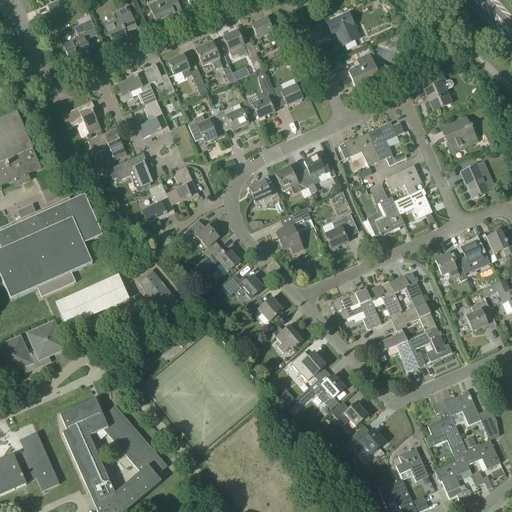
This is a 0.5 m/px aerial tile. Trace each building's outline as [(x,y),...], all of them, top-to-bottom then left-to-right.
[(168,21),(183,15),(176,0),(161,0),(148,6),(155,23),(166,18),(168,21)] [(60,1),(47,6),(52,16),(64,11),(60,1)] [(113,46),(127,40),(125,34),(136,29),(127,8),(115,13),(118,19),(113,21),(115,25),(105,29),(113,46)] [(356,47),(354,42),(358,39),(348,15),(326,24),(331,35),(335,33),(342,47),(344,46),(347,52),(356,47)] [(274,39),(278,47),(284,44),(279,33),(273,35),(267,19),(251,26),(258,40),(265,37),(267,42),(274,39)] [(91,38),(97,36),(91,21),(85,23),(91,38)] [(91,38),(85,23),(79,26),(82,31),(76,34),(78,39),(71,42),(71,41),(62,45),(71,65),(77,62),(76,59),(80,57),(82,60),(92,55),(86,41),(91,38)] [(253,47),(252,47),(250,43),(243,46),(237,32),(223,39),(232,60),(239,57),(240,59),(248,55),(256,73),(262,70),(255,54),(256,54),(253,47)] [(395,38),(394,42),(396,43),(395,45),(404,48),(407,39),(398,36),(397,38),(395,38)] [(222,67),(212,44),(195,51),(202,67),(211,63),(214,71),(222,67)] [(348,72),(356,91),(380,80),(369,56),(356,61),(359,67),(348,72)] [(192,76),(190,73),(183,57),(168,63),(177,83),(192,76)] [(438,58),(431,61),(434,67),(441,64),(438,58)] [(117,85),(120,92),(122,97),(130,94),(132,98),(137,96),(142,107),(156,101),(149,85),(155,83),(156,86),(163,83),(156,68),(149,71),(148,68),(129,77),(130,80),(117,85)] [(222,70),(229,85),(235,83),(232,75),(229,68),(222,70)] [(246,69),(232,75),(235,83),(249,77),(249,75),(246,69)] [(259,103),(252,106),(247,108),(251,117),(256,115),(259,120),(274,113),(272,109),(278,106),(272,91),(263,70),(258,73),(258,80),(260,87),(263,93),(263,95),(257,97),(259,103)] [(448,81),(445,82),(442,76),(425,83),(428,90),(424,92),(433,112),(451,104),(445,91),(452,88),(453,85),(451,82),(448,81)] [(272,91),(278,106),(280,108),(279,105),(284,102),(287,108),(302,101),(299,95),(305,92),(299,78),(280,87),(272,90),(272,91)] [(201,80),(194,83),(201,97),(208,94),(201,80)] [(153,121),(136,128),(142,140),(155,134),(156,137),(169,131),(156,101),(142,107),(148,119),(151,117),(153,121)] [(97,116),(91,102),(61,116),(67,130),(79,125),(77,121),(81,119),(88,135),(101,130),(95,117),(97,116)] [(216,114),(217,116),(223,130),(224,130),(225,133),(224,130),(230,127),(232,132),(248,125),(241,110),(234,114),(231,108),(224,111),(216,114)] [(32,149),(16,114),(0,121),(0,191),(1,191),(0,188),(0,187),(12,182),(15,188),(30,182),(27,175),(40,169),(31,150),(32,149)] [(202,139),(204,144),(216,139),(214,133),(217,131),(218,132),(223,130),(217,116),(208,120),(209,123),(198,127),(196,123),(188,126),(195,143),(202,139)] [(448,145),(452,154),(476,143),(465,120),(442,130),(446,139),(448,138),(451,143),(448,145)] [(390,124),(367,134),(380,162),(385,160),(389,167),(395,165),(392,159),(391,157),(392,157),(385,142),(404,134),(399,124),(392,127),(390,124)] [(107,145),(115,161),(126,156),(121,143),(123,142),(117,129),(87,142),(93,155),(105,150),(103,147),(107,145)] [(380,162),(367,134),(338,147),(344,160),(361,153),(368,168),(380,162)] [(404,154),(392,159),(395,165),(406,159),(404,154)] [(149,168),(143,155),(105,172),(110,182),(118,178),(120,182),(130,177),(132,182),(137,180),(140,188),(152,183),(147,169),(149,168)] [(310,185),(319,181),(317,178),(328,173),(330,176),(324,162),(320,164),(317,156),(315,157),(314,155),(308,158),(309,160),(303,163),(306,170),(300,173),(307,189),(310,195),(314,194),(310,185)] [(472,200),(476,199),(477,200),(478,200),(477,198),(491,192),(489,193),(480,174),(482,173),(479,165),(460,174),(472,200)] [(421,184),(413,167),(385,179),(391,192),(404,186),(408,196),(416,193),(414,188),(421,184)] [(199,198),(186,168),(172,174),(177,185),(181,183),(183,187),(166,195),(171,207),(185,201),(186,204),(199,198)] [(294,195),(304,190),(307,189),(300,173),(293,176),(290,169),(275,175),(282,191),(290,188),(294,195)] [(360,180),(361,180),(372,175),(369,169),(358,174),(360,180)] [(263,201),(266,207),(280,200),(273,186),(267,188),(264,182),(249,189),(255,204),(263,201)] [(171,207),(166,195),(161,185),(154,188),(148,190),(151,197),(155,195),(159,204),(142,211),(147,223),(160,218),(161,221),(175,215),(171,207)] [(382,189),(376,192),(381,203),(387,200),(382,189)] [(408,196),(393,203),(399,216),(413,209),(418,220),(432,214),(421,191),(416,193),(408,196)] [(404,226),(399,216),(393,203),(391,198),(387,200),(381,203),(376,192),(371,194),(376,206),(379,204),(386,219),(375,223),(375,224),(370,226),(375,238),(380,235),(381,237),(404,226)] [(0,278),(10,301),(37,289),(41,299),(75,284),(71,274),(92,265),(83,245),(102,237),(84,196),(70,202),(69,199),(33,214),(31,208),(19,213),(22,219),(0,229),(0,278)] [(276,235),(283,251),(291,248),(293,254),(302,250),(293,229),(297,227),(291,215),(279,221),(284,232),(276,235)] [(321,228),(327,242),(331,251),(347,243),(344,235),(350,233),(351,233),(356,231),(357,232),(350,215),(321,228)] [(137,220),(132,223),(136,228),(141,225),(137,220)] [(186,232),(190,237),(191,237),(193,235),(207,250),(218,239),(208,227),(205,230),(198,222),(186,232)] [(488,258),(495,255),(502,252),(505,258),(511,254),(511,250),(507,241),(505,242),(500,232),(486,239),(481,241),(488,258)] [(465,275),(471,272),(489,265),(484,255),(481,257),(475,244),(461,250),(464,258),(459,260),(465,275)] [(218,248),(208,257),(217,267),(216,268),(224,276),(228,273),(231,276),(236,272),(233,269),(240,263),(229,251),(225,255),(218,248)] [(465,275),(459,260),(452,263),(449,255),(435,262),(441,277),(449,273),(452,281),(458,278),(460,283),(467,280),(465,275)] [(177,304),(153,273),(139,285),(163,315),(177,304)] [(412,274),(390,284),(394,295),(406,290),(414,309),(425,304),(412,274)] [(235,277),(221,289),(228,298),(239,288),(250,300),(262,289),(261,288),(263,287),(259,282),(257,283),(252,277),(245,283),(242,279),(239,281),(235,277)] [(127,300),(126,299),(123,292),(122,290),(117,278),(57,305),(62,317),(63,319),(66,325),(67,327),(127,300)] [(502,306),(507,315),(511,313),(511,314),(511,313),(511,291),(510,293),(504,281),(493,286),(502,306)] [(389,317),(399,313),(402,312),(394,295),(390,284),(389,282),(366,292),(371,303),(381,298),(389,317)] [(367,332),(375,328),(370,317),(376,314),(371,303),(366,292),(365,290),(341,301),(345,310),(343,311),(341,313),(340,316),(341,319),(344,320),(347,320),(363,313),(365,319),(362,321),(367,332)] [(213,298),(206,304),(211,309),(217,303),(213,298)] [(269,323),(282,311),(271,299),(264,306),(259,300),(248,310),(257,319),(261,315),(269,323)] [(483,305),(481,306),(472,310),(473,313),(466,317),(474,333),(483,329),(484,331),(496,326),(491,313),(490,313),(485,303),(482,304),(483,305)] [(393,326),(396,332),(401,330),(407,327),(406,326),(419,320),(425,333),(436,329),(425,304),(414,309),(401,315),(404,321),(393,326)] [(401,315),(399,313),(389,317),(389,318),(393,326),(404,321),(401,315)] [(381,325),(376,314),(370,317),(375,328),(381,325)] [(338,317),(330,321),(334,328),(336,327),(341,325),(338,317)] [(20,337),(13,340),(0,346),(0,367),(5,377),(22,369),(25,375),(33,371),(34,368),(39,365),(43,367),(51,363),(48,358),(66,350),(54,322),(26,335),(34,352),(28,355),(20,337)] [(282,332),(278,328),(268,337),(272,342),(276,339),(282,345),(278,348),(283,354),(290,348),(293,352),(297,348),(296,347),(303,342),(289,326),(282,332)] [(436,329),(425,333),(406,341),(411,352),(431,343),(435,353),(427,357),(430,364),(451,354),(447,345),(444,347),(436,329)] [(406,374),(419,368),(413,357),(411,352),(406,341),(403,334),(402,334),(401,330),(396,332),(397,336),(378,344),(382,354),(396,348),(402,362),(401,363),(406,374)] [(186,337),(178,344),(181,348),(189,342),(186,337)] [(321,370),(324,367),(313,354),(309,358),(304,353),(291,365),(301,376),(307,383),(320,371),(321,372),(321,371),(321,370)] [(420,354),(413,357),(419,368),(425,366),(420,354)] [(344,389),(333,377),(322,386),(318,381),(295,401),(300,407),(313,396),(312,396),(315,393),(327,407),(326,407),(327,408),(335,401),(334,400),(333,399),(344,389)] [(480,422),(469,395),(468,393),(451,401),(449,399),(444,401),(449,413),(450,416),(461,411),(468,427),(480,422)] [(126,511),(144,497),(161,483),(156,477),(167,468),(114,407),(107,414),(102,416),(95,400),(59,416),(66,432),(62,434),(85,488),(96,511),(126,511)] [(443,415),(449,413),(444,401),(438,404),(443,415)] [(368,417),(356,403),(349,410),(343,403),(331,414),(343,428),(349,422),(355,428),(368,417)] [(444,436),(446,441),(451,450),(453,450),(458,461),(463,458),(461,454),(466,452),(450,416),(445,419),(444,418),(445,419),(427,427),(431,436),(434,441),(444,436)] [(493,416),(480,422),(489,442),(498,438),(495,421),(493,416)] [(348,443),(352,447),(359,455),(365,449),(371,455),(384,443),(373,430),(364,438),(360,433),(365,429),(364,428),(359,433),(348,443)] [(13,458),(13,456),(12,457),(0,462),(0,497),(26,486),(25,484),(36,479),(42,493),(58,485),(36,435),(19,442),(24,453),(13,458)] [(474,440),(464,444),(466,450),(476,446),(474,440)] [(461,454),(463,458),(464,458),(467,466),(481,460),(486,471),(500,465),(492,448),(494,447),(493,446),(492,447),(490,442),(466,452),(461,454)] [(410,471),(411,475),(415,483),(428,478),(415,449),(398,457),(401,465),(396,467),(399,475),(410,471)] [(455,477),(469,471),(467,466),(464,458),(463,458),(458,461),(435,471),(437,476),(436,477),(439,483),(441,482),(449,500),(462,494),(455,477)] [(492,489),(489,482),(487,479),(483,481),(479,472),(471,476),(476,487),(483,484),(486,491),(492,489)] [(421,511),(428,509),(426,504),(414,509),(412,503),(402,481),(396,483),(396,481),(395,482),(396,483),(378,491),(384,504),(395,500),(400,511),(421,511)] [(426,504),(423,498),(412,503),(414,509),(426,504)]
